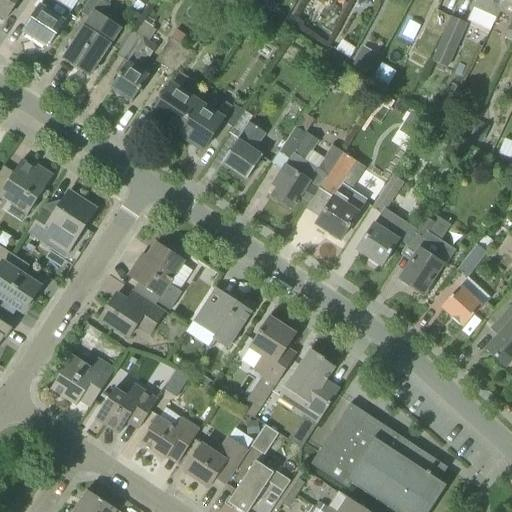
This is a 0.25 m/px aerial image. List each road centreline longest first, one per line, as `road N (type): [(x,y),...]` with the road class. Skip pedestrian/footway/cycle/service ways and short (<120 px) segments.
road 1 (residential): [(511,452),(429,369),(370,325),(150,184)]
road 2 (residential): [(8,394),(150,184)]
road 3 (residential): [(150,184),(0,87)]
road 4 (residential): [(176,511),(75,443)]
